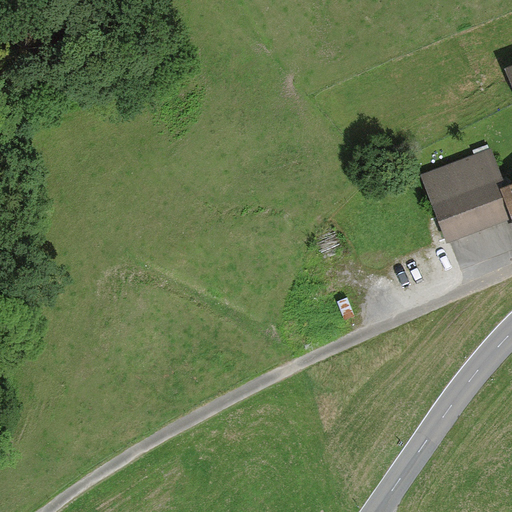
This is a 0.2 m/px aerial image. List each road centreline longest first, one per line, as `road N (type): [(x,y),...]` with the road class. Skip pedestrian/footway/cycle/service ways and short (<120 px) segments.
road 1 (track): [(40,511),(267,376),(511,266)]
road 2 (tertiary): [(376,511),(511,332)]
